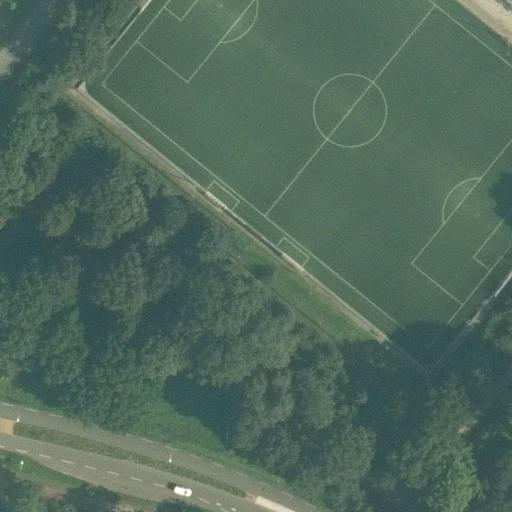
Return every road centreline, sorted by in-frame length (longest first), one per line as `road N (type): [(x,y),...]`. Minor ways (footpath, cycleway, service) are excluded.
road 1 (primary): [(289,511),(245,479),(0,411)]
road 2 (primary): [(0,439),(275,511)]
